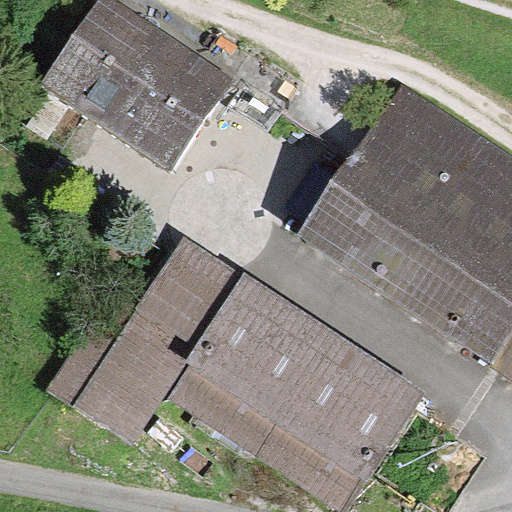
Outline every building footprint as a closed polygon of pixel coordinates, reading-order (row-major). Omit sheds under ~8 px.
[(96,17),(36,105),(157,186),(217,98),(96,17)] [(511,189),(401,122),(302,283),(484,394),(511,348),(511,189)] [(168,396),(228,304),(176,271),(132,339),(108,323),(51,411),(127,460),(168,396)] [(407,419),(228,304),(168,396),(348,511),(407,419)] [(511,348),(484,394),(511,410),(511,348)] [(220,490),(236,465),(170,424),(154,449),(220,490)]
